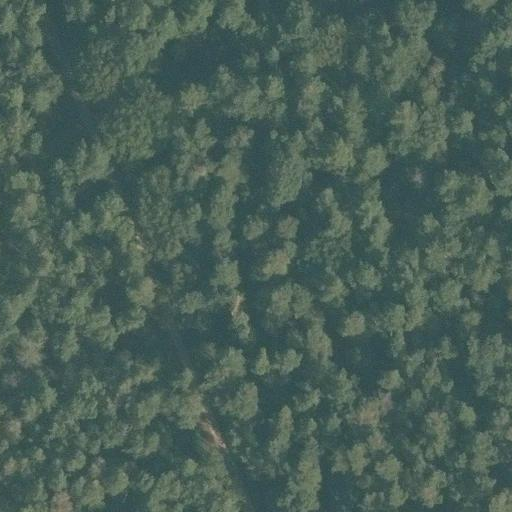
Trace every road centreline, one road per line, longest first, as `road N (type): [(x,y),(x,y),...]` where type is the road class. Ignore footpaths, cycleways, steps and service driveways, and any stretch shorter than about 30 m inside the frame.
road 1 (track): [(30,0),(241,511)]
road 2 (unknown): [(1,0),(209,511)]
road 3 (track): [(0,165),(408,0)]
